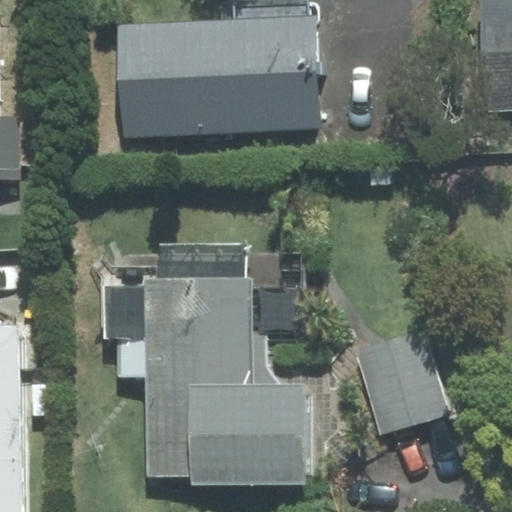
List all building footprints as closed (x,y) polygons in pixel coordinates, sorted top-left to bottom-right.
[(0,0),(0,167),(29,169),(39,0),(0,0)] [(511,0),(478,0),(480,111),(511,110),(511,0)] [(137,128),(349,118),(344,8),(132,18),(137,128)] [(277,383),(279,265),(151,262),(146,486),(343,491),(345,384),(277,383)] [(0,511),(58,511),(60,314),(0,313),(0,511)] [(445,322),(363,347),(391,441),(474,416),(445,322)]
